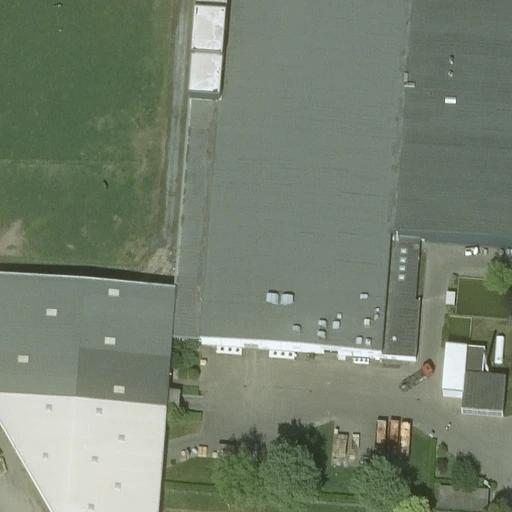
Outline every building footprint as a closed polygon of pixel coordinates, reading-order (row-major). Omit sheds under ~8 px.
[(511,8),(398,0),(198,0),(176,295),(0,281),(0,402),(167,416),(173,344),(416,363),(420,307),(416,306),(421,243),(511,249),(511,8)] [(485,352),(467,351),(465,379),(483,380),(485,352)] [(483,380),(465,379),(462,415),(503,418),(506,382),(483,380)] [(159,511),(167,416),(0,402),(0,426),(49,511),(159,511)] [(487,511),(489,494),(439,490),(438,510),(464,511),(487,511)]
